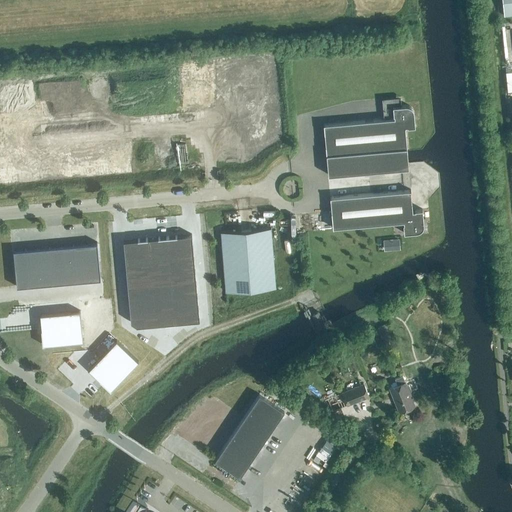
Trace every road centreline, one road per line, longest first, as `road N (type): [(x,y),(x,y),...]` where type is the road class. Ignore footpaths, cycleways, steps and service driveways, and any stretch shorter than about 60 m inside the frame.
road 1 (unclassified): [(0,215),(270,189)]
road 2 (unclassified): [(88,419),(227,511)]
